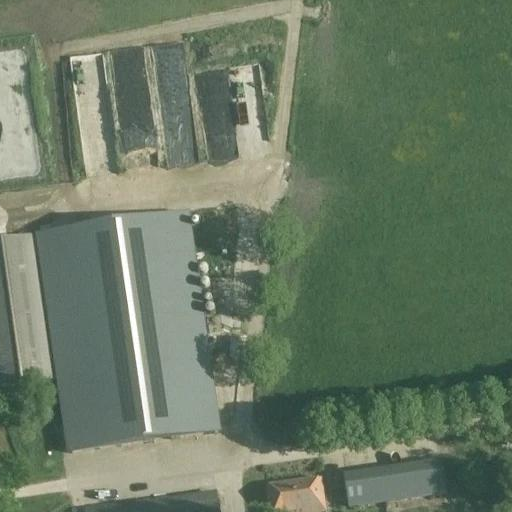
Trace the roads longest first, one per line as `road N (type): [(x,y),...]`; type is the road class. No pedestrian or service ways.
road 1 (track): [(511,423),(0,495)]
road 2 (track): [(297,0),(234,461)]
